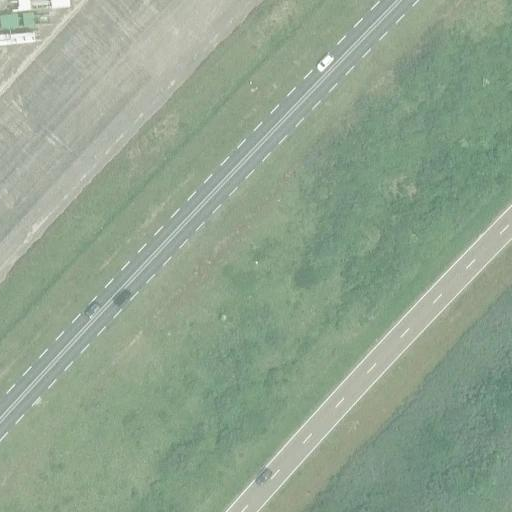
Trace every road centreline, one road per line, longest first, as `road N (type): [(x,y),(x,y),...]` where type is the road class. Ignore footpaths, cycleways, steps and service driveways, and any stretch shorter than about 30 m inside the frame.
road 1 (primary): [(0,416),(388,0)]
road 2 (unclassified): [(241,511),(511,224)]
